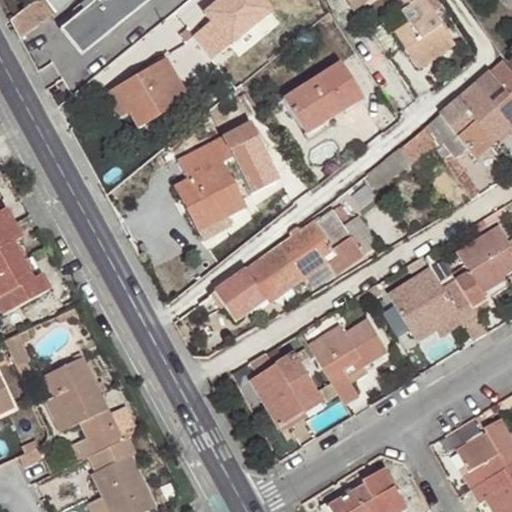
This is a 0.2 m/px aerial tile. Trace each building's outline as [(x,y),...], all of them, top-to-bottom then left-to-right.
[(39,0),(11,24),(20,39),(56,15),(54,12),(68,0),(39,0)] [(86,0),(87,1),(92,6),(82,14),(62,29),(79,49),(140,0),(86,0)] [(216,21),(200,0),(189,0),(165,20),(187,45),(216,21)] [(349,0),(355,9),(370,0),(349,0)] [(424,0),(417,0),(411,5),(418,16),(394,33),(419,70),(455,44),(424,0)] [(92,6),(87,1),(77,8),(82,14),(92,6)] [(123,103),(129,113),(138,130),(189,98),(165,58),(105,95),(113,109),(123,103)] [(511,72),(503,63),(490,73),(509,97),(511,94),(511,72)] [(285,98),(307,135),(363,100),(340,64),(285,98)] [(511,129),(511,127),(511,100),(509,97),(490,73),(476,86),(511,129)] [(511,129),(476,86),(458,101),(492,145),(511,129)] [(458,101),(428,126),(453,158),(466,149),(475,160),(492,145),(458,101)] [(119,120),(129,113),(123,103),(113,109),(119,120)] [(191,200),(205,229),(244,208),(221,164),(231,159),(232,160),(260,146),(249,124),(178,160),(188,179),(174,187),(183,205),(191,200)] [(453,158),(428,126),(423,129),(436,145),(433,148),(472,197),(479,192),(453,158)] [(411,163),(412,165),(433,148),(436,145),(423,129),(401,148),(411,163)] [(260,146),(232,160),(235,167),(264,152),(260,146)] [(411,163),(401,148),(388,159),(398,172),(411,163)] [(198,233),(205,229),(191,200),(183,205),(198,233)] [(340,206),(331,211),(341,224),(348,218),(340,206)] [(0,213),(0,308),(4,316),(51,290),(42,276),(33,280),(13,244),(22,239),(6,210),(0,213)] [(280,247),(303,281),(327,264),(335,276),(363,257),(341,224),(331,211),(302,232),(298,227),(287,235),(290,240),(280,247)] [(466,266),(452,275),(455,280),(474,310),(488,301),(482,292),(478,285),(500,272),(504,278),(511,273),(511,250),(507,243),(499,229),(458,253),(466,266)] [(267,301),(269,304),(303,281),(280,247),(246,271),(267,301)] [(452,275),(444,262),(430,270),(442,289),(455,280),(452,275)] [(466,330),(481,321),(474,310),(455,280),(442,289),(430,270),(389,296),(418,344),(438,331),(435,327),(457,314),(464,326),(466,330)] [(267,301),(246,271),(214,293),(235,323),(267,301)] [(478,285),(482,292),(504,278),(500,272),(478,285)] [(443,338),(464,326),(457,314),(435,327),(438,331),(443,338)] [(310,348),(345,406),(360,397),(348,377),(343,370),(359,360),(364,368),(387,353),(368,321),(344,336),(340,330),(310,348)] [(323,404),(296,356),(251,384),(278,430),(305,415),(302,409),(308,404),(311,410),(323,404)] [(83,358),(45,377),(70,428),(81,424),(95,454),(123,441),(83,358)] [(343,370),(348,377),(364,368),(359,360),(343,370)] [(0,379),(0,413),(14,407),(0,379)] [(463,477),(471,491),(511,466),(511,441),(501,421),(483,430),(486,435),(457,451),(469,473),(463,477)] [(139,452),(132,437),(123,441),(95,454),(89,457),(97,472),(91,475),(109,511),(144,511),(156,507),(131,456),(139,452)] [(36,450),(21,456),(26,467),(45,457),(40,448),(36,450)] [(511,511),(511,466),(471,491),(479,505),(485,502),(490,511),(511,511)] [(321,511),(352,511),(393,489),(384,472),(320,509),(321,511)] [(406,511),(407,511),(393,489),(352,511),(406,511)]
